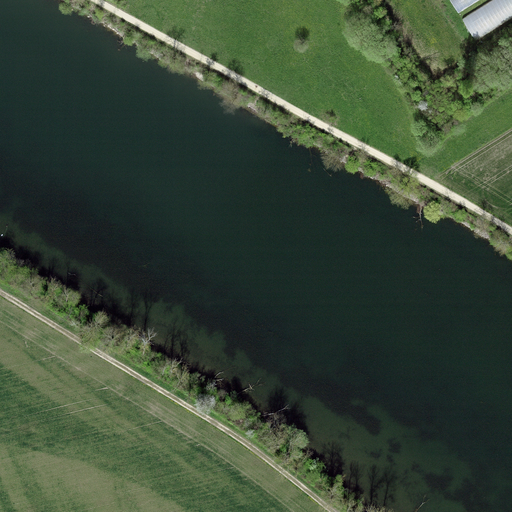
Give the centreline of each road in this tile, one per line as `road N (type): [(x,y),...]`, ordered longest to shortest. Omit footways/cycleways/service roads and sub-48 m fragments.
road 1 (track): [(511,231),(96,0)]
road 2 (track): [(0,290),(234,426),(322,490),(337,511)]
